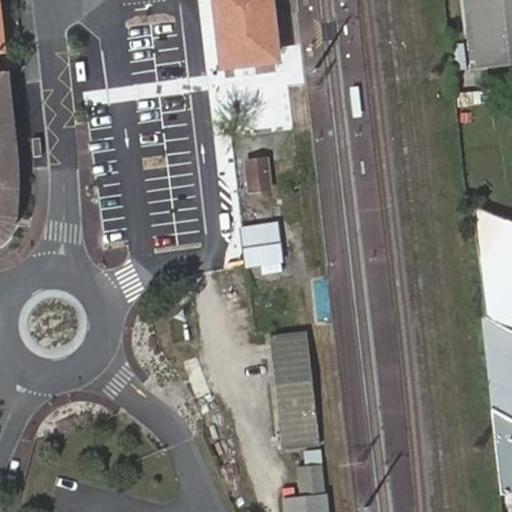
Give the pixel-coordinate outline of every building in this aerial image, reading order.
[(210,0),(219,77),(284,70),(276,0),(210,0)] [(511,0),(464,0),(473,70),(511,65),(511,0)] [(467,70),(464,44),(451,45),(453,71),(467,70)] [(12,148),(4,73),(2,73),(0,73),(0,223),(7,220),(12,221),(14,214),(15,195),(15,174),(14,160),(12,148)] [(282,78),(268,79),(270,100),(284,99),(282,78)] [(247,158),(242,116),(231,117),(235,159),(247,158)] [(269,189),(265,160),(247,163),(250,192),(269,189)] [(511,332),(511,222),(476,208),(473,215),(484,317),(511,332)] [(7,220),(0,223),(0,237),(2,236),(6,233),(9,228),(11,224),(12,221),(7,220)] [(271,248),(244,251),(246,264),(273,261),(271,248)] [(511,332),(484,317),(490,385),(511,397),(511,332)] [(320,443),(307,332),(270,336),(283,448),(320,443)] [(492,407),(511,417),(511,397),(490,385),(492,407)] [(511,417),(492,407),(501,495),(511,493),(511,417)] [(322,462),(298,466),(302,497),(286,498),(287,511),(327,511),(326,494),(322,462)]
